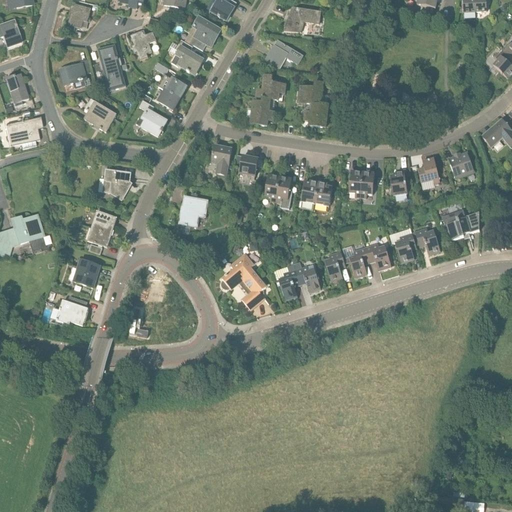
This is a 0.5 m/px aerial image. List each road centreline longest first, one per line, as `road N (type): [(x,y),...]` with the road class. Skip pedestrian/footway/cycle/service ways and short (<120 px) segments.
road 1 (residential): [(194,120),(383,155),(467,130),(511,96)]
road 2 (unclassified): [(208,335),(249,342),(455,277),(511,267)]
road 3 (secondary): [(51,511),(120,278),(142,254)]
road 4 (residential): [(264,0),(194,120)]
road 5 (secondary): [(86,357),(185,354),(208,335)]
